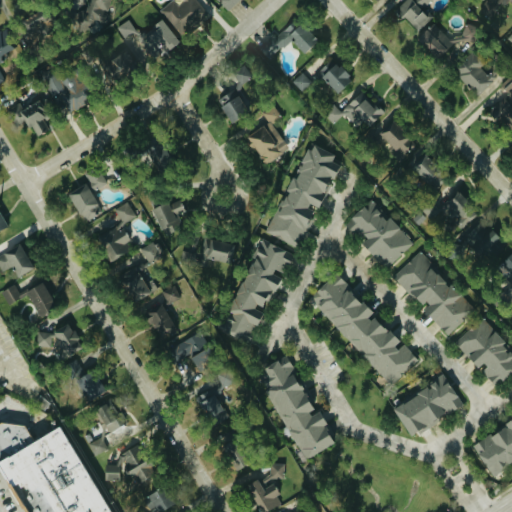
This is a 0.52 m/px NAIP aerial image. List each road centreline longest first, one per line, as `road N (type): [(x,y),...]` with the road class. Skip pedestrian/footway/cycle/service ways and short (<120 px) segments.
road 1 (residential): [(222,511),(0,143)]
road 2 (residential): [(23,182),(172,90),(271,0)]
road 3 (tertiary): [(511,194),(329,0)]
road 4 (residential): [(224,196),(221,165),(172,90)]
